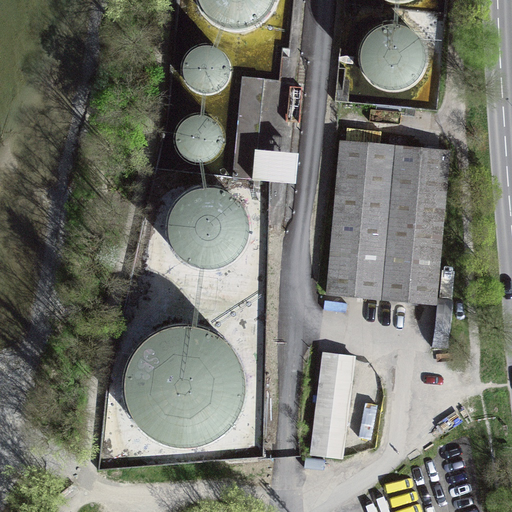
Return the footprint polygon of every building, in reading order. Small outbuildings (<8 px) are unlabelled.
[(244,36),(260,29),(271,17),(277,1),(276,0),(192,0),(193,4),(200,19),(212,31),(228,36),(244,36)] [(400,92),(411,87),(420,77),(425,65),(424,52),(419,40),(409,32),(397,27),(384,28),(372,33),(363,43),(359,55),(359,68),(365,80),(374,88),(387,93),(400,92)] [(211,97),(219,93),(225,86),(229,78),(228,69),(224,60),(218,54),(209,51),(200,51),(192,55),(185,62),(182,70),(183,80),(186,88),(193,94),(202,97),(211,97)] [(263,80),(245,78),(234,178),(273,182),(276,154),(256,152),(263,80)] [(204,165),(212,161),(218,154),(222,146),(221,137),(217,128),(211,122),(202,119),(193,119),(185,123),(178,130),(175,139),(176,148),(179,156),(186,162),(195,165),(204,165)] [(439,309),(454,156),(343,145),(328,298),(439,309)] [(215,274),(230,267),(242,254),(248,239),(247,222),(240,206),(228,195),(212,189),(195,189),(179,197),(168,209),(162,225),(162,242),(169,257),(182,269),(198,275),(215,274)] [(196,450),(218,440),(235,422),(243,399),(242,375),(232,353),(214,336),(191,328),(167,329),(145,339),(128,357),(120,380),(121,404),(131,426),(149,442),(172,451),(196,450)] [(323,352),(311,454),(343,457),(354,356),(323,352)]
